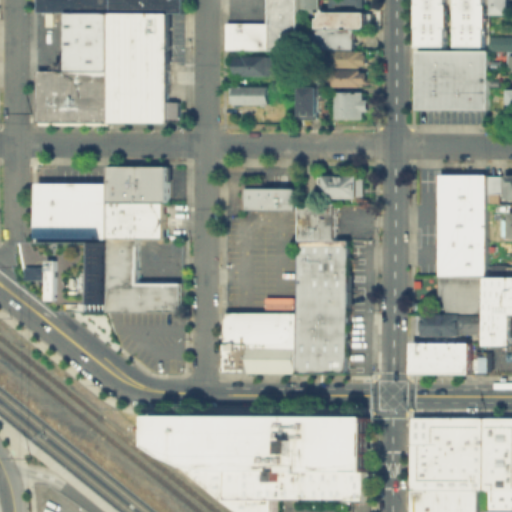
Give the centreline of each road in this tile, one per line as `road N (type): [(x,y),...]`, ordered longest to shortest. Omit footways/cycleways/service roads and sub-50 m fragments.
road 1 (secondary): [(395,0),(391,511)]
road 2 (residential): [(0,143),(511,144)]
road 3 (residential): [(204,0),(203,392)]
road 4 (residential): [(14,0),(16,243),(0,277)]
road 5 (tertiary): [(203,392),(393,395)]
road 6 (tertiary): [(51,323),(132,383),(203,392)]
